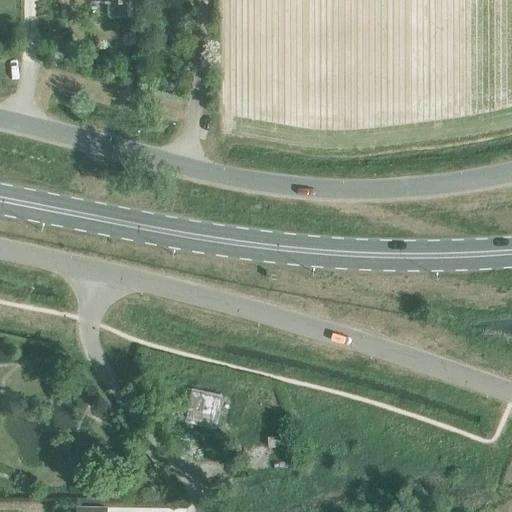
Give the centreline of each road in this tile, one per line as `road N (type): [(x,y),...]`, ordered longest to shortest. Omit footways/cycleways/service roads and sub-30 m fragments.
road 1 (unclassified): [(0,117),(203,172),(362,191),(511,177)]
road 2 (primary): [(511,255),(333,256),(0,201)]
road 3 (unclassified): [(108,277),(511,398)]
road 4 (unclassified): [(199,511),(198,491),(94,351),(108,277)]
road 5 (track): [(0,505),(200,507)]
